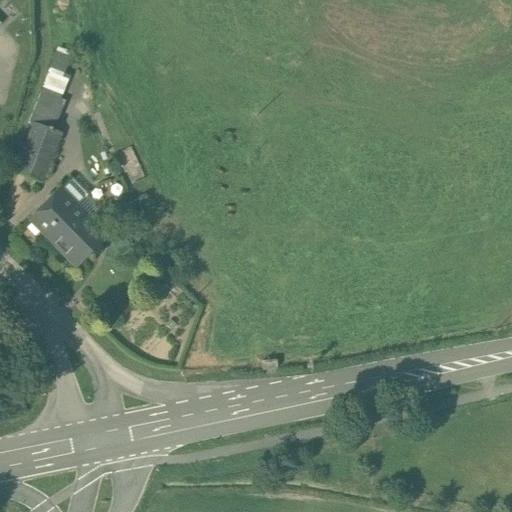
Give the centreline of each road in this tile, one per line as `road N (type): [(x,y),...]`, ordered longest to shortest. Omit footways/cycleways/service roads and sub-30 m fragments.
road 1 (tertiary): [(511,357),(261,412)]
road 2 (tertiary): [(261,412),(149,388),(89,349)]
road 3 (residential): [(23,290),(86,444)]
road 4 (tertiary): [(261,412),(121,437)]
